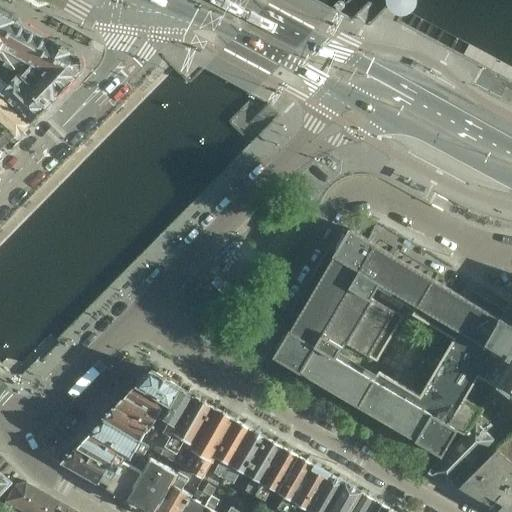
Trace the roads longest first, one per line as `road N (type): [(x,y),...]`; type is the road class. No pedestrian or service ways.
road 1 (residential): [(453,511),(230,381)]
road 2 (residential): [(230,381),(335,200),(354,193)]
road 3 (secondary): [(424,102),(227,0)]
road 4 (residential): [(135,318),(282,165)]
road 5 (residential): [(511,256),(471,248),(354,193)]
road 6 (secondary): [(195,13),(339,90)]
road 7 (residential): [(24,432),(135,318)]
road 8 (residential): [(282,165),(360,131),(404,125)]
road 9 (residential): [(81,108),(152,47),(161,20)]
road 10 (residential): [(24,432),(32,461),(109,511)]
road 11 (secondary): [(404,125),(511,181)]
